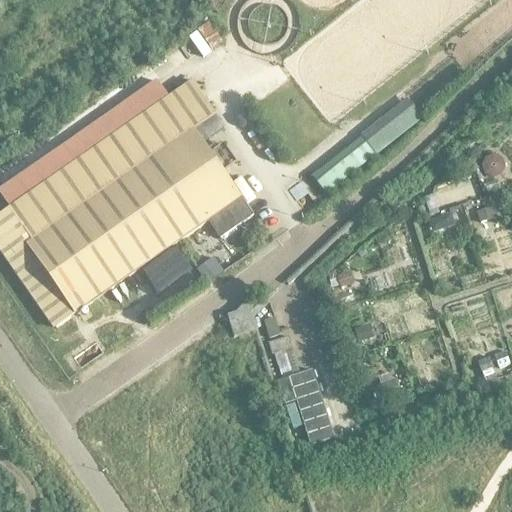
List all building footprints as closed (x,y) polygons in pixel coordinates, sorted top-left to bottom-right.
[(208,46),(220,40),(211,22),(199,29),(208,46)] [(225,128),(192,81),(179,90),(175,84),(166,89),(171,96),(168,98),(156,81),(0,191),(0,195),(10,210),(0,216),(0,250),(55,330),(209,223),(221,240),(254,217),(203,143),(225,128)] [(318,183),(327,194),(424,117),(415,106),(318,183)] [(69,135),(93,124),(87,112),(63,123),(69,135)] [(485,159),(481,167),(484,176),(493,180),(502,177),(506,168),(502,159),(493,156),(485,159)] [(472,205),(464,208),(466,216),(475,213),(472,205)] [(493,208),(476,213),(479,224),(496,219),(493,208)] [(450,214),(437,217),(441,231),(454,227),(450,214)] [(207,263),(196,270),(206,284),(217,277),(207,263)] [(333,272),(328,276),(331,289),(339,287),(337,279),(336,279),(334,271),(333,272)] [(351,273),(337,277),(337,279),(339,287),(340,290),(355,285),(351,273)] [(250,296),(234,314),(226,316),(233,339),(255,333),(251,318),(261,308),(250,296)] [(270,340),(280,337),(274,321),(265,324),(270,340)] [(370,325),(354,331),(358,344),(374,339),(370,325)] [(271,355),(291,349),(288,338),(267,344),(271,355)] [(271,355),(279,380),(299,374),(291,350),(271,355)] [(490,358),(477,363),(481,374),(482,374),(485,379),(494,375),(492,370),(494,369),(490,358)] [(310,447),(334,440),(312,371),(277,382),(285,406),(296,402),(310,447)] [(396,380),(380,386),(384,398),(400,393),(396,380)] [(380,386),(371,389),(375,401),(384,398),(380,386)]
